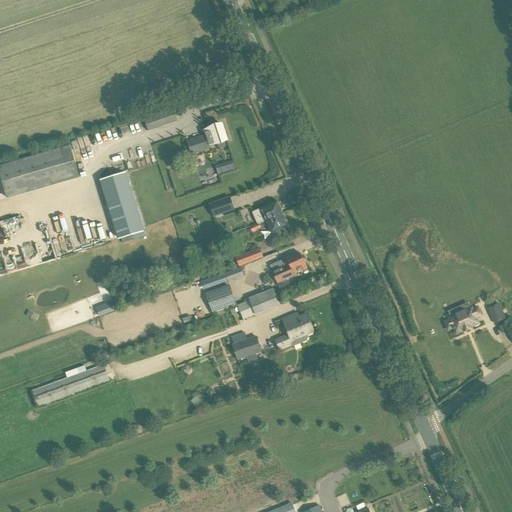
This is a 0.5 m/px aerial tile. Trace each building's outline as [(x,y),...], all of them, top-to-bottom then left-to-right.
[(177,121),(173,110),(145,119),(148,129),(149,131),(177,121)] [(205,131),(210,146),(227,140),(222,124),(208,128),(209,130),(205,131)] [(128,165),(184,151),(179,132),(123,146),(128,165)] [(69,145),(0,165),(0,176),(6,197),(79,176),(70,148),(69,145)] [(143,231),(125,173),(101,181),(119,239),(143,231)] [(232,205),(230,197),(209,204),(214,217),(224,213),(222,208),(232,205)] [(259,224),(262,223),(284,213),(281,207),(281,206),(280,203),(279,202),(278,200),(261,208),(265,218),(261,219),(261,217),(256,219),(257,223),(259,224)] [(286,219),(284,213),(262,223),(263,226),(268,224),(272,234),(273,233),(275,236),(281,234),(280,230),(289,226),(288,224),(289,222),(287,220),(286,219)] [(260,228),(259,224),(257,223),(253,225),(250,227),(252,232),(260,228)] [(260,248),(236,257),(239,267),(264,257),(260,248)] [(303,259),(301,253),(294,256),(293,253),(281,259),(285,266),(272,271),(273,272),(271,273),(273,278),(275,278),(279,287),(288,283),(286,279),(294,275),(294,273),(307,268),(305,264),(306,262),(305,259),(303,259)] [(240,267),(213,277),(216,285),(234,278),(234,280),(243,276),(240,267)] [(229,286),(206,295),(213,313),(236,304),(229,286)] [(249,300),(237,305),(243,320),(279,305),(272,288),(248,298),(249,300)] [(504,316),(498,303),(486,309),(492,321),(504,316)] [(464,330),(464,332),(472,328),(471,327),(479,324),(476,318),(481,316),(478,307),(473,309),(472,308),(449,318),(449,319),(444,322),(448,330),(453,328),(456,334),(464,330)] [(315,332),(307,314),(300,317),(298,313),(282,320),(288,335),(276,340),(280,351),(294,345),(294,346),(307,341),(308,337),(307,335),(315,332)] [(261,351),(256,336),(233,344),(237,360),(261,351)] [(104,364),(32,391),(38,408),(110,381),(104,364)] [(187,398),(192,404),(198,398),(193,392),(187,398)] [(295,511),(291,503),(269,511),(295,511)]
